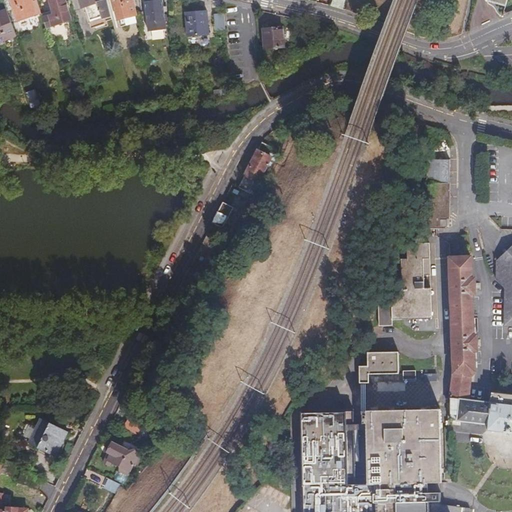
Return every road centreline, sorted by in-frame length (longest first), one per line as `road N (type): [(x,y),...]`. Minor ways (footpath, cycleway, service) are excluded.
road 1 (residential): [(53,511),(221,175),(273,109),(349,84),(511,133)]
road 2 (residential): [(511,24),(434,51),(260,0)]
